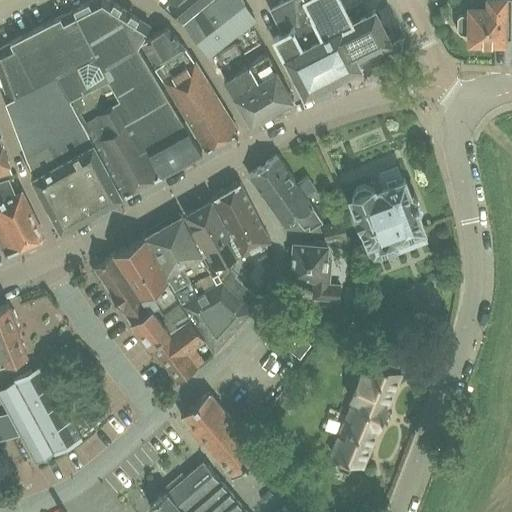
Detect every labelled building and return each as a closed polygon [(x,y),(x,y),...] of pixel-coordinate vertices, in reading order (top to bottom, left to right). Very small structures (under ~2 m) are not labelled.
[(31,174),(60,228),(203,148),(136,42),(149,24),(110,0),(97,0),(67,16),(64,10),(15,38),(17,42),(3,49),(17,95),(7,100),(28,157),(31,174)] [(161,0),(176,13),(178,16),(182,20),(207,0),(161,0)] [(210,55),(255,20),(239,0),(215,0),(185,24),(210,55)] [(275,37),(305,96),(332,81),(362,66),(358,58),(391,41),(375,9),(352,21),(341,0),(289,0),(272,9),(284,33),(275,37)] [(470,33),(470,40),(471,40),(475,44),(484,45),(488,40),(504,40),(504,38),(511,38),(511,0),(469,0),(470,5),(470,14),(461,14),(457,17),(457,29),(461,33),(470,33)] [(166,23),(139,42),(154,65),(169,57),(166,53),(182,43),(183,42),(166,23)] [(169,57),(154,65),(162,78),(190,60),(181,48),(184,45),(182,43),(166,53),(169,57)] [(233,45),(217,54),(229,75),(225,78),(250,120),(252,123),(272,110),(295,96),(268,51),(247,63),(235,43),(233,45)] [(237,127),(194,57),(190,60),(162,78),(203,148),(237,127)] [(1,136),(0,136),(0,171),(12,168),(1,136)] [(296,183),(277,154),(249,173),(284,224),(294,217),(302,228),(307,225),(309,228),(322,219),(305,196),(315,189),(306,176),(296,183)] [(373,186),(351,195),(368,238),(366,239),(373,256),(395,247),(396,249),(425,238),(420,226),(422,225),(403,176),(401,177),(396,165),(379,172),(383,184),(381,185),(382,187),(374,190),(373,186)] [(9,175),(0,178),(0,238),(6,252),(39,237),(37,232),(41,231),(22,188),(16,191),(9,175)] [(213,196),(242,254),(270,240),(240,181),(213,196)] [(211,198),(185,212),(212,262),(234,250),(226,235),(230,233),(211,198)] [(182,214),(144,235),(163,270),(202,251),(182,214)] [(343,221),(323,225),(327,241),(346,236),(343,221)] [(142,236),(115,252),(144,296),(167,278),(163,270),(142,236)] [(327,259),(328,245),(293,242),(290,277),(314,279),(313,296),(339,299),(340,284),(328,283),(330,260),(327,259)] [(163,270),(167,278),(175,287),(213,268),(202,251),(163,270)] [(124,309),(125,308),(133,319),(151,306),(144,296),(115,252),(94,266),(111,289),(124,309)] [(229,266),(220,277),(249,305),(257,296),(236,276),(237,273),(229,266)] [(187,312),(191,317),(206,339),(216,352),(254,310),(222,279),(207,293),(201,287),(195,293),(200,299),(187,312)] [(356,286),(345,287),(344,300),(357,300),(356,286)] [(0,362),(27,352),(15,321),(17,317),(14,309),(10,308),(9,304),(0,307),(0,362)] [(133,319),(151,344),(170,329),(151,306),(133,319)] [(362,316),(358,326),(378,334),(382,324),(362,316)] [(152,345),(179,380),(198,367),(188,353),(206,339),(191,317),(170,329),(151,344),(152,345)] [(310,343),(299,335),(288,349),(299,358),(310,343)] [(339,456),(338,467),(347,471),(354,462),(362,465),(401,372),(395,370),(399,360),(401,361),(406,349),(385,340),(380,352),(385,354),(381,364),(370,359),(364,373),(360,372),(349,399),(353,401),(331,453),(339,456)] [(21,434),(35,461),(73,440),(34,368),(0,386),(0,396),(8,410),(21,434)] [(261,451),(224,407),(210,390),(180,414),(232,476),(261,451)] [(0,440),(21,434),(8,410),(0,411),(0,440)] [(246,511),(203,460),(167,491),(166,490),(149,505),(154,511),(246,511)]
